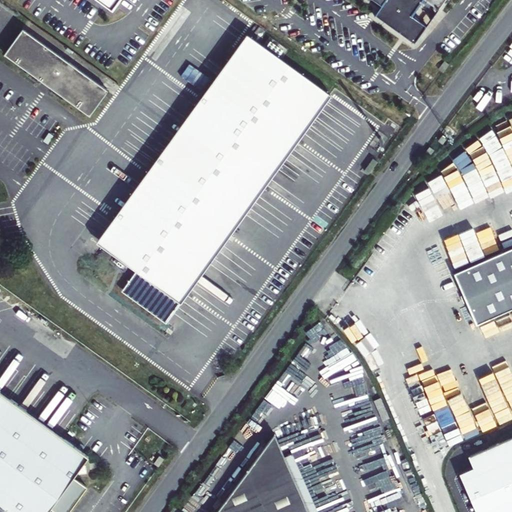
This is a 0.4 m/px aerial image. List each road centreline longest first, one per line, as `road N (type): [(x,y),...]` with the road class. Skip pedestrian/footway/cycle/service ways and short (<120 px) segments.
road 1 (unclassified): [(511,19),(152,511)]
road 2 (unknown): [(186,371),(355,115)]
